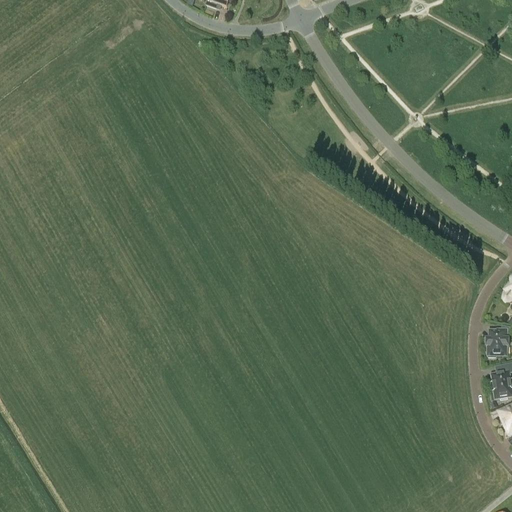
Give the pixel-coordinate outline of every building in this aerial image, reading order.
[(217,7),(226,10),(230,0),(208,0),(206,7),(219,12),(216,10),(217,7)] [(511,279),(510,281),(511,284),(504,292),(505,293),(502,296),(503,296),(503,299),(504,301),(505,302),(508,303),(510,302),(511,303),(511,300),(511,279)] [(511,330),(502,328),(501,334),(489,334),(489,341),(486,341),(485,348),(488,348),(488,359),(496,359),(496,357),(506,357),(506,349),(508,349),(508,341),(506,341),(506,335),(511,335),(511,330)] [(496,370),(497,376),(491,377),(492,384),(491,385),(492,393),(494,393),(495,401),(500,400),(500,401),(507,400),(507,399),(511,398),(508,375),(511,374),(511,365),(503,367),(503,369),(496,370)] [(511,407),(504,411),(508,421),(502,424),(508,438),(511,436),(511,407)]
